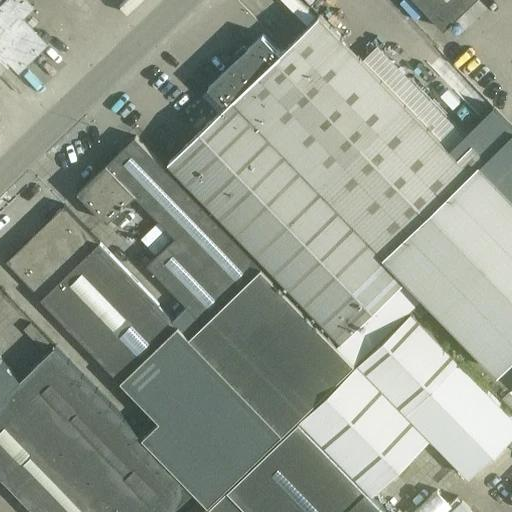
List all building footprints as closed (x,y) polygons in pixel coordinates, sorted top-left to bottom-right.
[(18,72),(46,44),(21,18),(33,7),(26,0),(5,0),(0,5),(0,63),(5,59),(18,72)] [(473,0),(416,0),(444,29),(473,0)] [(499,371),(511,358),(511,194),(481,162),(487,157),(472,143),(458,156),(320,14),(281,52),(263,34),(239,57),(209,86),(226,104),(169,160),(343,339),(407,277),(499,371)] [(265,15),(259,21),(274,37),(280,30),(265,15)] [(283,432),(355,363),(136,136),(78,191),(107,221),(135,194),(176,236),(148,263),(205,322),(190,336),(64,205),(6,261),(160,420),(154,425),(143,436),(55,346),(21,378),(0,356),(0,474),(36,511),(170,511),(194,490),(209,505),(283,432)] [(421,316),(432,305),(425,298),(414,308),(421,316)] [(511,415),(411,311),(358,361),(431,437),(469,477),(511,435),(511,415)] [(372,494),(431,437),(358,361),(299,418),(372,494)] [(207,507),(211,511),(387,511),(298,419),(207,507)] [(448,511),(473,511),(462,500),(448,511)]
